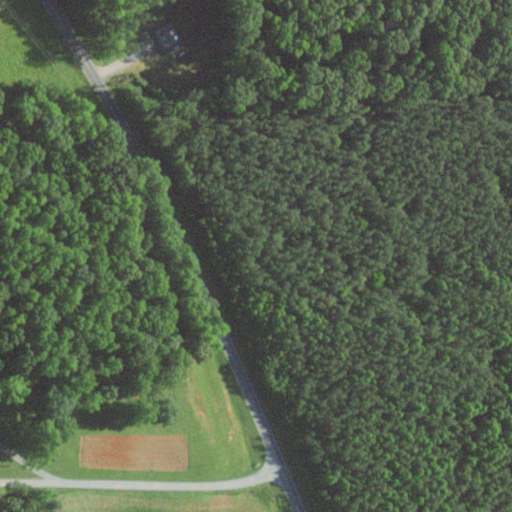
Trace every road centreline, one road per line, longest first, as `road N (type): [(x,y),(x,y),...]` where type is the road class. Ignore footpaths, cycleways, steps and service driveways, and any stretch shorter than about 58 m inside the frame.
road 1 (residential): [(300,511),(98,83),(42,0)]
road 2 (residential): [(284,472),(0,478)]
